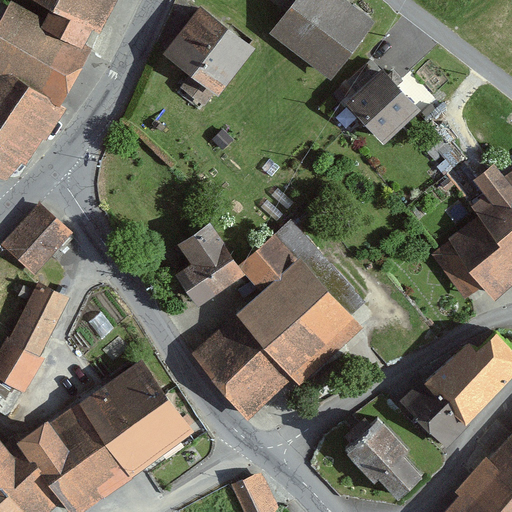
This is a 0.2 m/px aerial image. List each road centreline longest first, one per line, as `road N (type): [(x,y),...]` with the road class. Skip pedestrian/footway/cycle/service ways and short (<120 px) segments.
road 1 (tertiary): [(327,511),(201,395),(55,165)]
road 2 (tertiary): [(55,165),(118,79),(157,0)]
road 3 (unclassified): [(408,511),(511,395)]
